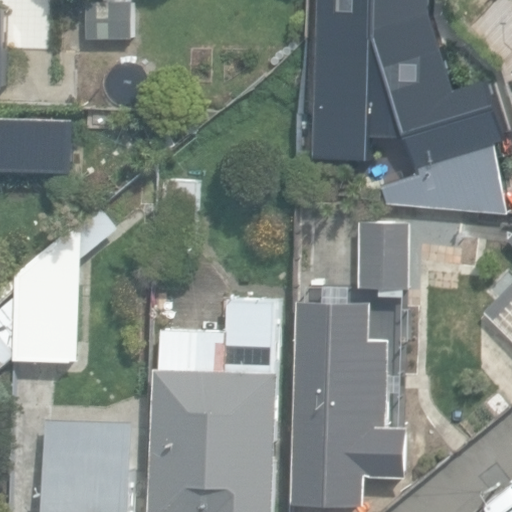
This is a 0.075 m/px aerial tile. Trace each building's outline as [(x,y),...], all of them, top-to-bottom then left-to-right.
[(412,39),(399,0),(320,0),(326,20),(339,61),(324,65),(340,119),(374,109),(382,134),(408,125),(421,165),(423,173),(387,182),(392,203),(511,212),(511,202),(499,141),(511,137),(511,133),(493,72),(462,81),(460,75),(435,83),(420,37),(412,39)] [(0,94),(53,97),(54,57),(0,54),(0,94)] [(33,147),(84,150),(86,112),(35,108),(33,147)] [(140,209),(161,210),(163,155),(141,174),(140,209)] [(165,244),(200,245),(201,180),(201,178),(166,178),(165,244)] [(84,359),(87,255),(122,226),(105,204),(87,220),(23,270),(24,357),(84,359)] [(395,261),(463,268),(467,220),(399,214),(395,261)] [(157,511),(281,511),(286,368),(282,368),(282,367),(284,297),(235,296),(234,328),(213,327),(213,313),(187,312),(186,328),(167,327),(166,365),(162,365),(157,511)] [(410,476),(412,426),(394,426),(397,339),(377,339),(378,300),(304,298),(298,502),(370,504),(371,475),(410,476)] [(0,351),(12,352),(14,321),(0,320),(0,351)] [(143,511),(143,510),(136,510),(140,430),(50,425),(45,511),(143,511)]
